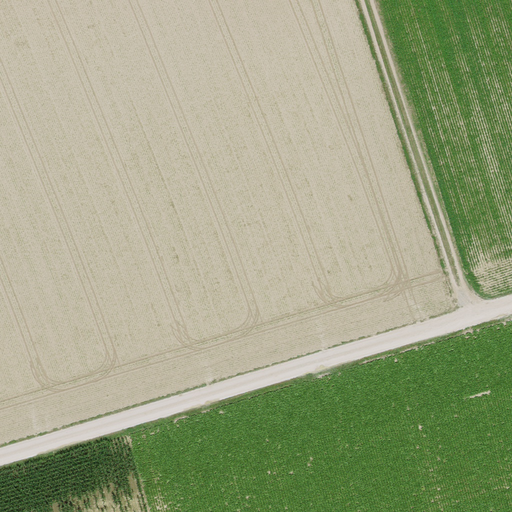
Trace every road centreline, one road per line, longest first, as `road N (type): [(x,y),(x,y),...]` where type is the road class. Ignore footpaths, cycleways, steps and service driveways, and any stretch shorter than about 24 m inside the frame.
road 1 (track): [(0,457),(511,303)]
road 2 (track): [(473,315),(367,0)]
